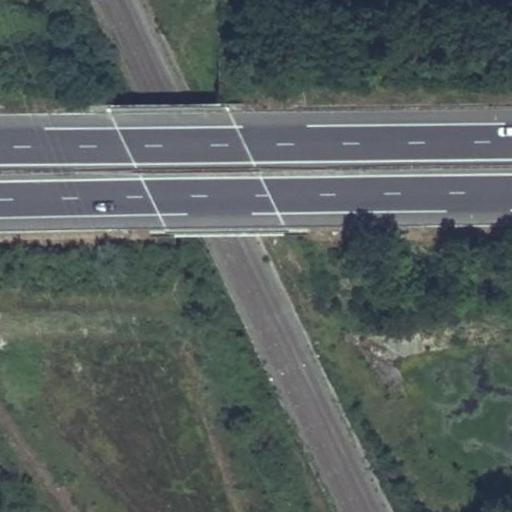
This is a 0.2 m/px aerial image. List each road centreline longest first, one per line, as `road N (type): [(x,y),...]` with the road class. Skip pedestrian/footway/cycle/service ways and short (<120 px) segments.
road 1 (motorway): [(511,138),(0,147)]
road 2 (motorway): [(0,199),(511,193)]
